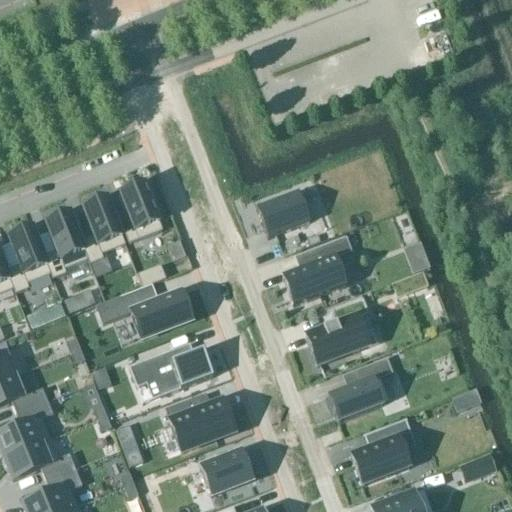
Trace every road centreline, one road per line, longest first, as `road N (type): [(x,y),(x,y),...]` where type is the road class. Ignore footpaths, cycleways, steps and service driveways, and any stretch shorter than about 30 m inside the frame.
road 1 (residential): [(166,72),(335,511)]
road 2 (residential): [(158,151),(297,511)]
road 3 (tertiary): [(166,72),(354,0)]
road 4 (residential): [(0,214),(158,151)]
road 5 (tertiary): [(0,137),(134,85)]
road 6 (tertiary): [(114,36),(0,84)]
